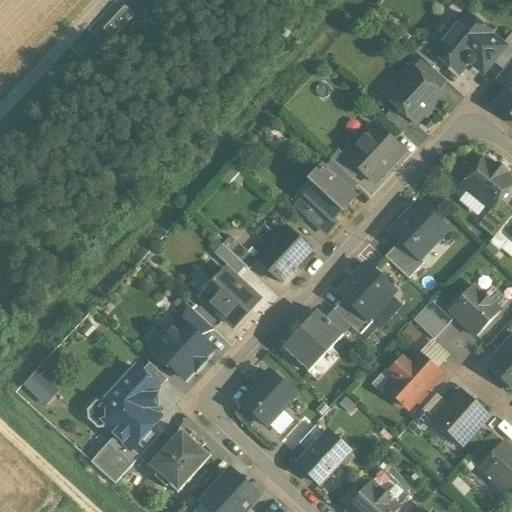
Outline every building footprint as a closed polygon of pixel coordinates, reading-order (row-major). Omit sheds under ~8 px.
[(134,16),(125,8),(103,30),(113,39),(134,16)] [(503,49),(464,17),(445,40),(444,39),(443,39),(432,52),(454,71),(458,65),(462,65),(465,68),(471,67),(472,65),(482,73),(503,49)] [(446,84),(421,60),(413,69),(438,93),(446,84)] [(511,61),(495,82),(507,92),(511,85),(511,61)] [(438,93),(413,69),(393,91),(395,93),(387,101),(394,108),(411,124),(412,126),(441,95),(438,93)] [(511,85),(507,92),(496,105),(511,118),(511,85)] [(411,124),(394,108),(384,119),(401,135),(411,124)] [(401,152),(375,127),(373,129),(372,129),(372,130),(368,130),(361,136),(362,141),(361,141),(361,142),(345,159),(358,172),(371,184),(401,152)] [(358,172),(345,159),(338,152),(330,161),(331,162),(350,180),(358,172)] [(506,172),(493,162),(492,164),(482,156),(457,187),(489,212),(498,201),(511,183),(511,179),(504,173),(506,172)] [(350,180),(331,162),(323,171),(349,196),(357,187),(350,180)] [(323,171),(321,170),(309,183),(315,188),(306,198),(312,203),(303,213),(326,235),(336,224),(332,221),(353,199),(349,196),(323,171)] [(511,216),(511,211),(498,201),(489,212),(478,227),(493,239),(511,217),(511,216)] [(446,232),(418,205),(390,235),(399,243),(418,261),(419,260),(446,232)] [(493,239),(489,245),(499,253),(511,238),(511,237),(511,235),(511,217),(493,239)] [(284,224),(274,236),(270,232),(258,243),(262,247),(252,258),(257,262),(281,285),(313,252),(284,224)] [(252,258),(230,238),(222,246),(245,268),(248,271),(257,262),(252,258)] [(418,261),(399,243),(385,259),(408,281),(423,265),(419,260),(418,261)] [(222,246),(222,247),(214,255),(237,277),(245,268),(222,246)] [(393,294),(365,267),(338,295),(344,300),(367,322),(368,321),(393,294)] [(257,302),(225,272),(201,298),(233,328),(257,302)] [(473,287),(449,313),(461,324),(466,329),(475,338),(499,312),(473,287)] [(367,322),(344,300),(333,312),(351,329),(359,337),(371,324),(368,321),(367,322)] [(431,303),(413,322),(433,341),(451,322),(431,303)] [(213,332),(187,307),(175,320),(179,324),(180,323),(202,344),(213,332)] [(351,329),(333,312),(325,321),(342,337),(351,329)] [(303,326),(294,335),(295,335),(282,349),(308,374),(342,337),(325,321),(316,313),(303,326)] [(202,344),(180,323),(179,324),(165,340),(168,343),(157,355),(184,380),(211,352),(202,344)] [(410,327),(403,334),(412,342),(418,335),(410,327)] [(511,342),(489,368),(503,381),(503,380),(507,383),(506,384),(511,388),(511,342)] [(418,356),(408,367),(402,361),(390,374),(396,380),(386,390),(407,410),(438,375),(418,356)] [(167,381),(149,365),(140,374),(158,391),(167,381)] [(42,404),(55,390),(32,369),(19,384),(42,404)] [(135,369),(104,402),(95,402),(86,412),(87,421),(97,430),(105,430),(114,438),(129,451),(130,450),(160,418),(152,410),(152,397),(158,391),(140,374),(135,369)] [(268,374),(261,381),(258,379),(248,390),(251,392),(240,403),(243,406),(243,411),(248,415),(253,415),(266,428),(294,398),(268,374)] [(470,397),(458,386),(444,400),(429,416),(432,419),(462,447),(490,416),(474,401),(470,397)] [(435,393),(411,421),(422,430),(432,419),(429,416),(444,400),(435,393)] [(355,407),(346,399),(340,405),(349,414),(355,407)] [(322,432),(314,425),(298,442),(306,449),(322,432)] [(341,440),(326,427),(322,432),(306,449),(293,463),(308,476),(318,486),(319,487),(352,451),(351,450),(341,440)] [(172,440),(148,467),(157,475),(154,478),(165,488),(168,485),(177,494),(210,458),(201,450),(205,446),(193,435),(189,439),(181,431),(172,440)] [(139,458),(139,459),(148,467),(172,440),(163,432),(139,458)] [(491,433),(468,458),(479,469),(503,444),(491,433)] [(114,438),(91,463),(91,464),(114,485),(139,459),(139,458),(130,450),(129,451),(114,438)] [(511,485),(511,451),(503,444),(479,469),(505,493),(511,485)] [(411,494),(383,470),(370,480),(399,507),(411,494)] [(258,497),(230,472),(200,504),(209,511),(244,511),(248,508),(258,497)] [(394,511),(399,507),(370,480),(343,509),(346,511),(394,511)]
